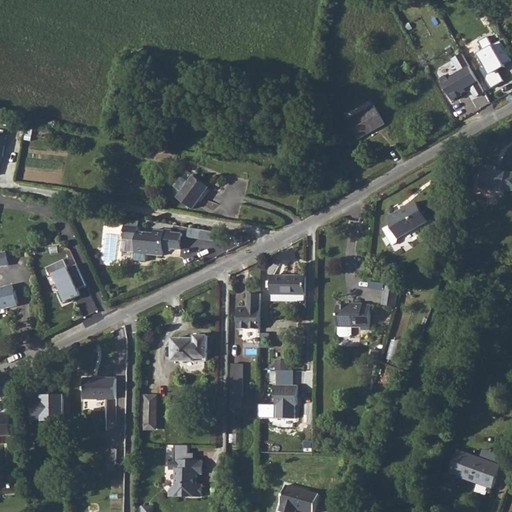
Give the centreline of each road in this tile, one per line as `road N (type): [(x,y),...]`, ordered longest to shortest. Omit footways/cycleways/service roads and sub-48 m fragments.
road 1 (unclassified): [(511,106),(301,225),(0,370)]
road 2 (unknown): [(130,310),(128,511)]
